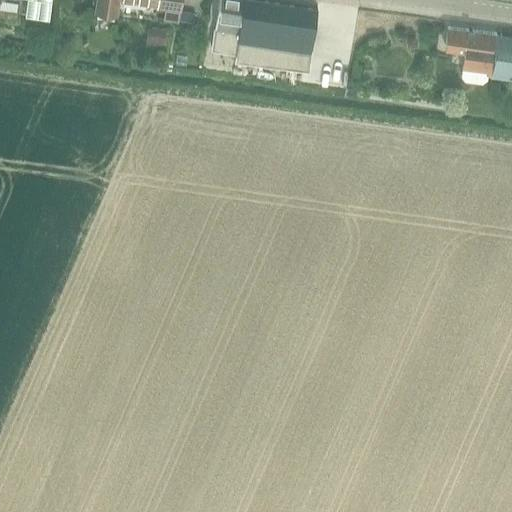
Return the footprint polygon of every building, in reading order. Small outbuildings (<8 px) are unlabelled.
[(0,0),(0,5),(0,6),(0,9),(24,13),(49,17),(51,0),(0,0)] [(97,0),(96,10),(118,13),(119,9),(120,0),(121,0),(159,5),(165,6),(180,9),(182,9),(183,0),(97,0)] [(238,51),(310,62),(318,6),(278,0),(219,0),(216,27),(242,30),(238,51)] [(465,49),(463,66),(462,74),(466,80),(482,82),(488,78),(488,75),(511,78),(511,33),(447,24),(444,46),(465,49)] [(148,27),(147,40),(165,42),(167,29),(148,27)] [(161,59),(160,68),(172,69),(173,60),(161,59)]
